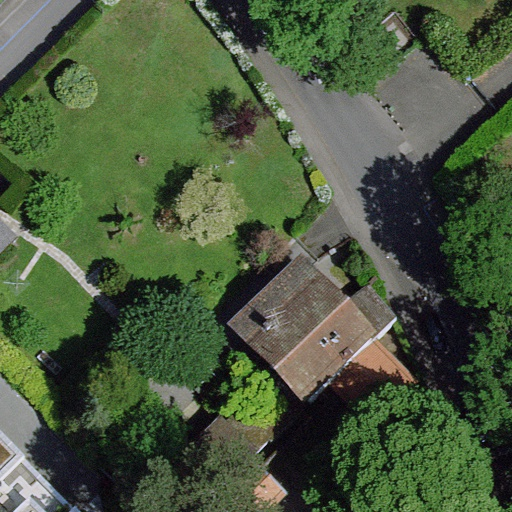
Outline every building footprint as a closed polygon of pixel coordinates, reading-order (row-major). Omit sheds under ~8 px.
[(0,225),(0,259),(17,243),(0,225)] [(343,316),(303,275),(240,332),(311,407),(334,387),(373,349),(343,316)] [(343,316),(373,349),(398,324),(375,295),(343,316)] [(413,390),(373,349),(334,387),(374,428),(413,390)] [(227,434),(255,462),(271,445),(243,417),(227,434)] [(227,434),(224,430),(156,499),(143,486),(130,499),(143,511),(209,511),(258,465),(255,462),(227,434)] [(0,511),(78,511),(0,434),(0,511)] [(271,511),(284,500),(259,475),(220,511),(271,511)]
